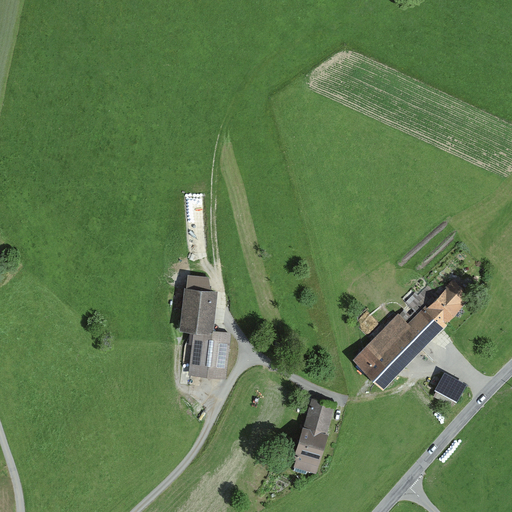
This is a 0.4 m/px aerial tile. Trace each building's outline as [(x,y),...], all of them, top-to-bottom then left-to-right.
[(194,330),(206,332),(211,291),(208,291),(206,278),(187,275),(186,288),(181,328),(190,330),(194,330)] [(460,302),(466,296),(452,282),(438,296),(429,304),(443,319),(460,302)] [(384,382),(445,321),(443,319),(429,304),(438,296),(428,285),(408,305),(414,310),(405,319),(399,314),(357,355),(384,382)] [(199,373),(222,376),(227,334),(206,332),(194,330),(193,336),(189,372),(199,373)] [(435,388),(455,399),(463,384),(443,374),(435,388)] [(303,427),(323,433),(331,404),(311,398),(303,427)] [(293,465),(312,470),(323,433),(303,427),(302,427),(293,457),(295,458),(293,465)]
